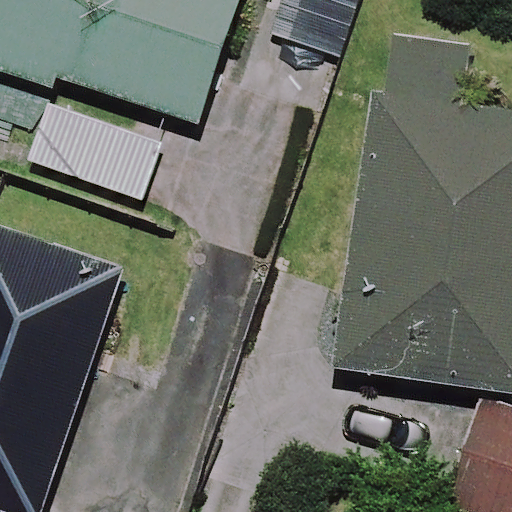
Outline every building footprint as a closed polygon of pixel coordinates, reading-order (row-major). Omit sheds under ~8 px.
[(241,0),(0,0),(0,57),(197,126),(241,0)] [(413,417),(463,427),(469,398),(511,406),(511,126),(468,117),(478,65),(393,48),(329,370),(418,388),(413,417)] [(162,143),(50,106),(30,167),(142,204),(162,143)] [(44,511),(122,275),(0,235),(0,511),(2,511),(44,511)] [(511,511),(511,420),(474,409),(446,506),(466,511),(511,511)]
